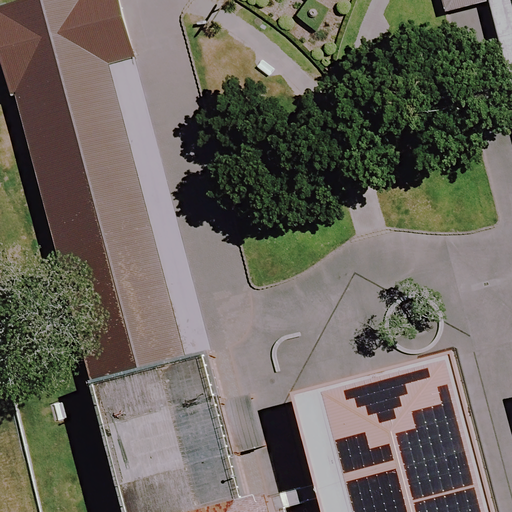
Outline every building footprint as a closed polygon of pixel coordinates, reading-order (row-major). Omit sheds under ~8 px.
[(131,0),(22,0),(0,6),(0,7),(103,383),(204,356),(123,61),(146,55),(131,0)] [(511,0),(451,0),(454,9),(488,0),(499,0),(511,52),(511,0)] [(346,457),(379,476),(388,458),(457,441),(476,451),(493,419),(477,413),(485,396),(474,385),(481,372),(467,363),(474,349),(447,333),(440,345),(379,358),(368,318),(314,333),(293,369),(339,396),(335,408),(348,420),(343,434),(354,443),(346,457)] [(105,382),(139,511),(211,511),(274,496),(234,348),(105,382)] [(300,511),(295,491),(212,511),(300,511)]
